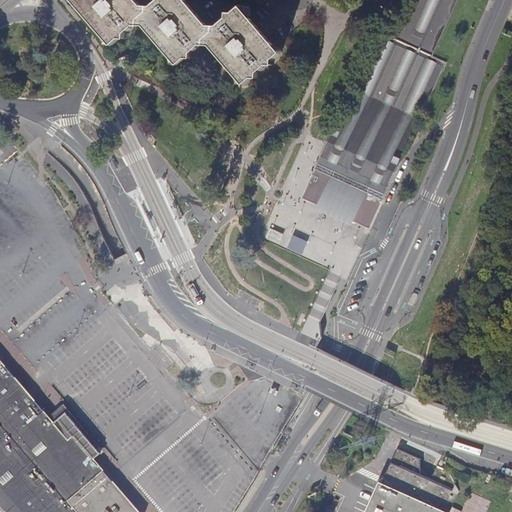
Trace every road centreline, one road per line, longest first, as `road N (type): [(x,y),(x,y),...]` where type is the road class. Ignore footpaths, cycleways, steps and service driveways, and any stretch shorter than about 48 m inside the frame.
road 1 (unclassified): [(74,139),(188,319),(406,425),(511,458)]
road 2 (track): [(423,358),(511,144)]
road 3 (primary): [(434,197),(504,0)]
road 4 (primary): [(434,197),(352,376)]
road 5 (primary): [(352,376),(319,409),(251,511)]
road 6 (primary): [(267,511),(352,376)]
